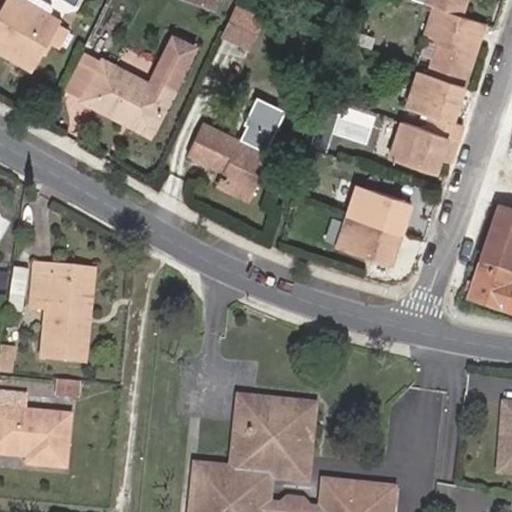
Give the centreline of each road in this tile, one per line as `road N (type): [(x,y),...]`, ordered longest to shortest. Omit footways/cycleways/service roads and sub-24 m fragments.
road 1 (tertiary): [(414,331),(220,267),(0,142)]
road 2 (residential): [(414,331),(511,52)]
road 3 (unknown): [(414,331),(429,424),(422,511)]
